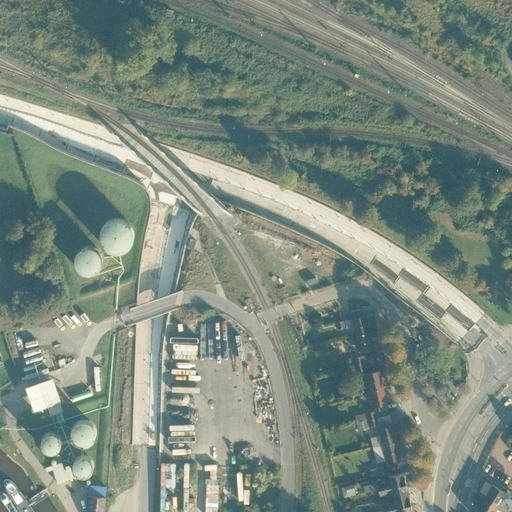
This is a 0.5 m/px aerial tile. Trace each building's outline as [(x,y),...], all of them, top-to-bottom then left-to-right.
[(130,224),(125,220),(119,219),(114,219),(110,221),(106,224),(101,231),(100,238),(102,243),(106,248),(110,252),(117,253),(121,252),(124,252),(129,248),(133,243),(135,237),(134,231),(132,227),(130,224)] [(96,252),(92,249),(86,248),(81,249),(77,252),(76,254),(74,257),(73,262),(74,267),(76,270),(80,273),(84,275),(89,275),(91,274),(93,273),(97,270),(99,267),(100,265),(100,260),(99,255),(96,252)] [(369,332),(366,315),(350,319),(353,335),(369,332)] [(372,348),(369,332),(353,335),(357,351),(372,348)] [(376,365),(373,354),(353,359),(356,370),(376,365)] [(48,367),(26,374),(28,379),(49,372),(48,367)] [(382,387),(379,370),(364,374),(368,390),(382,387)] [(52,378),(23,388),(28,400),(33,414),(47,409),(50,419),(59,416),(62,415),(58,405),(61,403),(56,389),(52,378)] [(386,403),(382,387),(368,390),(371,406),(386,403)] [(92,389),(73,396),(74,400),(94,394),(92,389)] [(389,420),(386,409),(354,417),(356,427),(389,420)] [(77,449),(82,450),(88,448),(92,443),(94,438),(92,432),(89,428),(84,425),(79,425),(75,426),(73,428),(70,431),(69,433),(69,435),(69,437),(70,443),(74,447),(77,449)] [(395,442),(391,426),(376,429),(380,446),(395,442)] [(51,455),(54,455),(58,453),(60,450),(61,447),(61,443),(60,440),(58,438),(55,436),(54,435),(50,435),(46,436),(44,437),(42,440),(41,441),(40,445),(40,447),(42,451),(45,454),(48,455),(51,455)] [(399,458),(395,442),(380,446),(384,462),(399,458)] [(90,463),(88,461),(84,460),(81,460),(77,461),(75,463),(73,466),(73,469),(73,472),(74,474),(76,477),(79,479),(83,480),(88,478),(91,475),(92,472),(93,469),(92,465),(90,463)] [(59,483),(75,479),(72,467),(66,469),(64,462),(47,467),(48,472),(55,470),(59,483)] [(359,463),(360,475),(372,474),(370,462),(359,463)] [(384,464),(377,466),(379,473),(386,472),(384,464)] [(411,511),(402,473),(386,477),(387,482),(376,484),(379,496),(389,494),(391,503),(381,506),(382,511),(411,511)] [(345,496),(356,493),(353,483),(342,486),(345,496)] [(491,484),(473,511),(493,511),(495,509),(501,511),(506,511),(510,506),(511,507),(511,493),(506,490),(504,492),(491,484)] [(103,511),(105,495),(88,494),(86,511),(103,511)]
